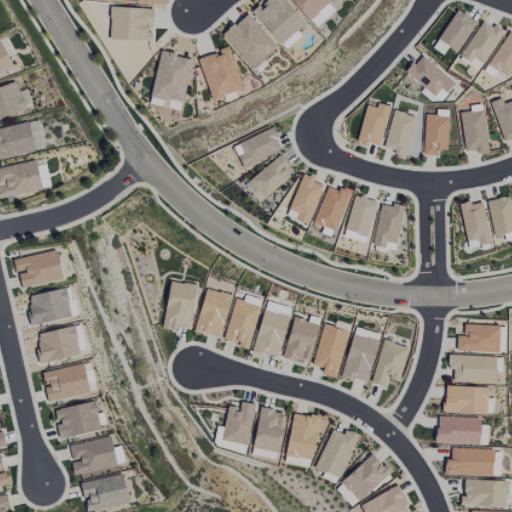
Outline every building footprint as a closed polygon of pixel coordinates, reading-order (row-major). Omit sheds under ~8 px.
[(261,9),(257,6),(250,12),(280,44),(303,22),(282,0),(267,0),(269,1),(261,9)] [(332,10),(327,4),(310,20),(315,26),(332,10)] [(151,41),(151,31),(152,9),(109,7),(108,39),(151,41)] [(275,47),(246,13),(221,35),(250,69),(275,47)] [(486,65),(505,77),(511,67),(511,35),(507,32),(486,65)] [(459,57),(477,68),(490,47),(472,36),(459,57)] [(0,73),(12,68),(0,42),(0,73)] [(242,87),(225,47),(218,50),(219,53),(198,61),(213,99),(242,87)] [(180,111),(191,58),(158,52),(148,104),(180,111)] [(411,62),(403,72),(438,101),(453,83),(421,56),(414,64),(411,62)] [(0,86),(0,117),(24,110),(15,82),(0,86)] [(511,139),(511,100),(502,104),(500,99),(489,102),(502,143),(511,139)] [(360,130),(363,131),(362,141),(379,144),(384,114),(377,113),(378,108),(365,105),(360,130)] [(403,159),(414,116),(392,110),(383,148),(393,151),(392,156),(403,159)] [(463,151),(477,150),(477,155),(486,154),(482,110),(459,112),(463,151)] [(424,116),(423,154),(436,155),(436,149),(445,150),(446,117),(424,116)] [(0,159),(33,153),(27,122),(0,127),(0,159)] [(281,149),(271,127),(232,146),(242,168),(281,149)] [(0,198),(41,189),(34,160),(0,167),(0,198)] [(264,196),(284,178),(270,162),(249,182),(253,186),(254,185),(264,196)] [(306,224),(322,184),(301,175),(287,209),(297,213),(294,220),(306,224)] [(364,239),(374,201),(354,195),(343,233),(364,239)] [(493,236),(511,232),(511,217),(508,197),(486,201),(493,236)] [(334,231),(342,205),(321,198),(313,224),(334,231)] [(477,245),(489,243),(482,204),(470,206),(469,202),(458,204),(465,242),(476,240),(477,245)] [(380,205),(371,245),(384,248),(385,242),(395,244),(403,207),(391,204),(390,207),(380,205)] [(13,259),(19,288),(61,280),(55,250),(13,259)] [(161,328),(176,331),(176,326),(187,328),(195,285),(169,281),(161,328)] [(70,317),(63,288),(28,296),(31,310),(26,311),(29,326),(70,317)] [(229,295),(204,289),(193,331),(218,338),(229,295)] [(259,307),(235,299),(221,340),(245,348),(259,307)] [(287,314),(288,306),(265,303),(264,311),(287,314)] [(277,357),(282,329),(284,330),(286,315),(275,313),(272,323),(263,321),(263,319),(259,318),(252,352),(277,357)] [(282,358),(307,363),(316,323),(291,318),(282,358)] [(496,352),(497,325),(463,325),(462,336),(456,336),(455,351),(496,352)] [(345,331),(323,326),(315,354),(338,360),(345,331)] [(340,376),(365,383),(379,334),(354,327),(340,376)] [(37,331),(38,359),(76,358),(74,330),(37,331)] [(406,346),(379,340),(371,384),(383,386),(385,379),(399,381),(406,346)] [(494,384),(494,356),(447,355),(446,370),(452,370),(452,383),(494,384)] [(41,371),(45,400),(87,395),(83,365),(41,371)] [(445,412),(478,412),(478,399),(485,399),(485,388),(445,387),(445,412)] [(100,430),(93,401),(54,410),(57,425),(55,425),(58,440),(100,430)] [(253,404),(239,402),(238,408),(225,406),(221,441),(247,445),(253,404)] [(278,452),(283,413),(257,409),(252,449),(278,452)] [(292,413),(284,456),(310,460),(318,417),(292,413)] [(479,418),(436,417),(435,443),(485,445),(485,432),(479,431),(479,418)] [(351,447),(343,443),(344,439),(330,432),(313,468),(337,478),(351,447)] [(67,445),(73,474),(115,467),(109,437),(67,445)] [(490,476),(491,449),(450,449),(450,461),(443,461),(443,475),(490,476)] [(491,475),(498,475),(499,452),(492,452),(491,475)] [(388,472),(371,453),(339,482),(357,501),(388,472)] [(79,483),(82,498),(83,498),(86,511),(127,504),(121,474),(79,483)] [(504,481),(462,480),(462,506),(504,507),(504,481)] [(351,506),(356,501),(339,484),(334,490),(351,506)] [(0,496),(0,511),(6,511),(6,510),(9,510),(6,495),(0,496)] [(381,511),(377,499),(362,505),(364,511),(381,511)]
